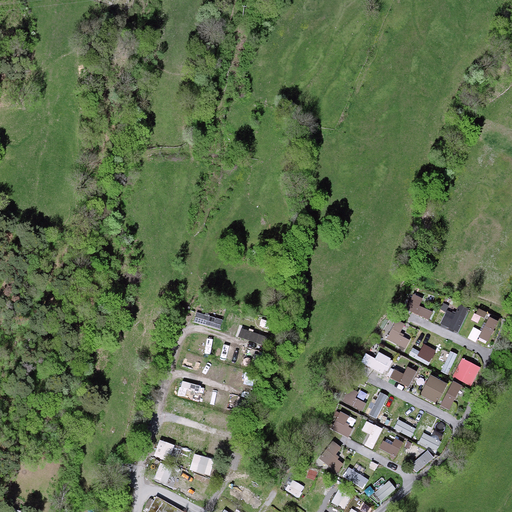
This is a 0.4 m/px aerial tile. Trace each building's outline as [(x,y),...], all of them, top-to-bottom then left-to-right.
[(413,291),(407,310),(431,317),(434,309),(421,304),(424,295),(413,291)] [(441,323),(459,332),(470,307),(452,299),(441,323)] [(488,314),(481,336),(492,339),(499,317),(488,314)] [(407,347),(411,338),(400,333),(405,322),(396,318),(387,338),(407,347)] [(418,354),(431,360),(437,348),(425,342),(418,354)] [(379,349),(376,355),(367,350),(362,359),(386,372),(394,357),(379,349)] [(463,356),(454,376),(472,384),(480,364),(463,356)] [(391,375),(409,385),(418,369),(408,363),(404,370),(395,366),(391,375)] [(439,401),(449,381),(431,372),(421,392),(439,401)] [(453,379),(441,404),(451,408),(463,383),(453,379)] [(359,390),(349,386),(343,399),(363,408),(367,401),(356,396),(359,390)] [(381,389),(369,412),(378,416),(389,394),(381,389)] [(346,421),(350,412),(341,408),(332,427),(350,436),(355,425),(346,421)] [(394,428),(412,436),(417,426),(399,418),(394,428)] [(371,432),(370,434),(377,438),(383,426),(367,419),(363,428),(371,432)] [(437,449),(442,440),(424,431),(420,440),(437,449)] [(384,438),(380,447),(397,454),(404,439),(396,435),(393,442),(384,438)] [(336,455),(343,445),(334,439),(320,458),(339,471),(345,462),(336,455)] [(419,469),(434,455),(427,448),(412,462),(419,469)] [(348,466),(344,476),(365,486),(372,470),(356,463),(354,468),(348,466)] [(301,496),(305,484),(291,478),(287,490),(301,496)] [(390,479),(374,491),(381,499),(397,487),(390,479)] [(180,511),(153,497),(144,511),(180,511)]
